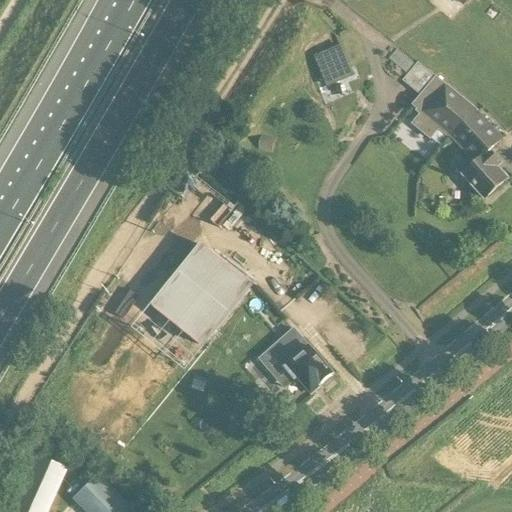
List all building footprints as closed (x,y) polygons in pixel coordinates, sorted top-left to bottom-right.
[(352,77),(340,46),(312,56),(324,88),(352,77)] [(442,128),(451,136),(451,137),(480,111),(420,64),(404,82),(422,98),(415,106),(424,114),(415,126),(432,140),(442,128)] [(508,140),(480,111),(451,137),(477,164),(464,177),(486,201),(508,181),(488,159),(508,140)] [(273,154),(275,139),(262,137),(259,152),(273,154)] [(191,268),(173,290),(157,310),(200,345),(236,300),(224,291),(238,273),(207,249),(191,268)] [(281,342),(270,352),(295,381),(297,379),(312,395),(322,386),(325,388),(332,382),(331,379),(333,377),(301,339),(288,350),(281,342)] [(16,511),(51,511),(70,469),(38,456),(15,511),(16,511)] [(86,511),(136,511),(102,475),(75,500),(86,511)]
